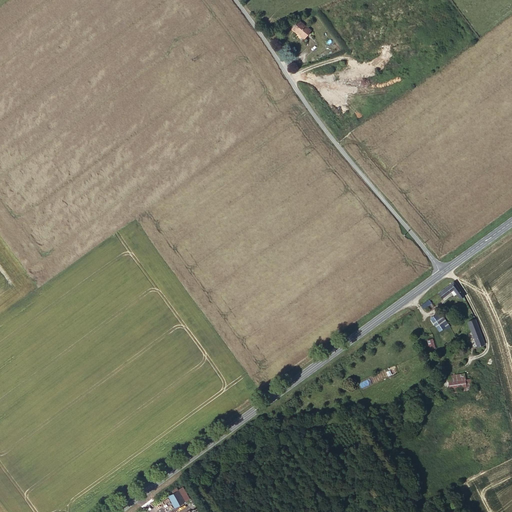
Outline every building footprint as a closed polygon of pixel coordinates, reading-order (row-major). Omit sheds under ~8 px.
[(304,37),(310,29),(298,19),(291,28),(295,31),(296,31),(304,37)] [(451,284),(433,297),(436,303),(445,297),(449,294),(452,299),(453,300),(459,295),(451,284)] [(423,304),(416,310),(417,313),(425,307),(423,304)] [(434,326),(439,323),(435,318),(431,320),(430,318),(424,322),(428,329),(434,326)] [(475,349),(483,347),(474,321),(467,324),(475,349)] [(444,331),(439,323),(434,326),(440,334),(444,331)] [(433,338),(427,339),(429,349),(435,348),(433,338)] [(448,385),(450,395),(467,392),(467,393),(473,392),(471,381),(465,382),(464,376),(449,378),(450,384),(448,385)] [(167,496),(174,508),(183,502),(175,488),(169,492),(170,494),(167,496)]
